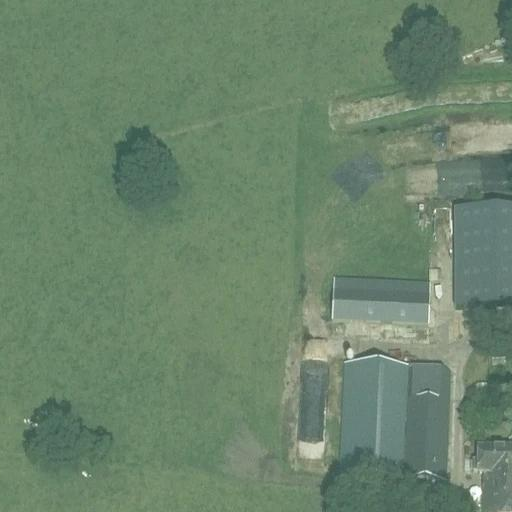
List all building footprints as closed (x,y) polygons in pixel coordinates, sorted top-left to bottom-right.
[(490,200),(484,178),(468,182),(474,204),(490,200)] [(489,197),(503,204),(510,190),(495,183),(489,197)] [(511,210),(454,211),(455,311),(511,310),(511,210)] [(426,327),(428,286),(334,282),(332,323),(426,327)] [(319,347),(310,353),(321,368),(330,361),(319,347)] [(444,483),(450,376),(408,374),(409,368),(345,365),(339,478),(444,483)] [(310,393),(331,392),(330,373),(309,374),(310,393)] [(477,461),(472,461),(472,474),(477,473),(477,475),(482,475),(482,511),(511,511),(511,448),(477,449),(477,461)]
